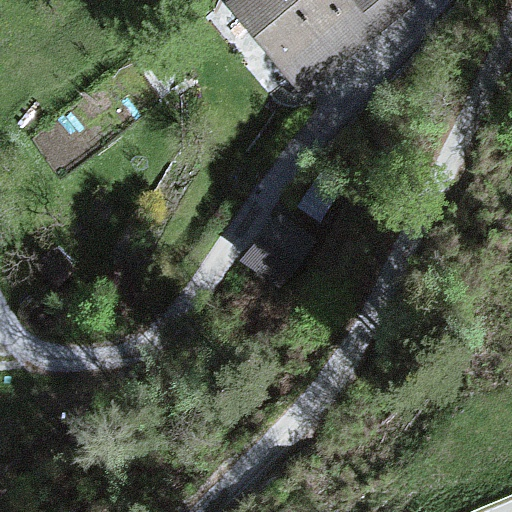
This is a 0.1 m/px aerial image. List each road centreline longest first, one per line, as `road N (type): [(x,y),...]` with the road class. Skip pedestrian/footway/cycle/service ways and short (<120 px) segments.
road 1 (residential): [(0,300),(51,360),(119,363),(192,324),(434,0)]
road 2 (residential): [(511,28),(375,310),(311,404),(191,511)]
road 3 (track): [(153,344),(0,484)]
